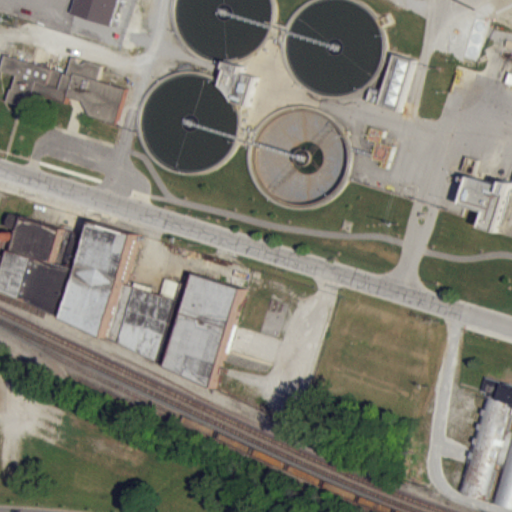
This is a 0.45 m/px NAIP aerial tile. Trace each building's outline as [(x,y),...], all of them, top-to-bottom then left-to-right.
[(83,0),(77,21),(117,33),(126,0),(83,0)] [(8,53),(3,69),(19,74),(15,88),(13,88),(9,100),(33,107),(37,92),(68,102),(70,95),(85,100),(93,115),(118,123),(128,87),(100,79),(104,64),(89,59),(85,62),(80,61),(78,56),(74,55),(69,73),(8,53)] [(399,53),(419,59),(403,110),(370,100),(374,86),(387,90),(399,53)] [(238,83),(236,89),(244,91),(243,96),(257,99),(260,83),(247,80),(249,73),(232,69),(229,81),(238,83)] [(387,138),(374,134),(370,147),(380,150),(374,167),(391,172),(397,154),(383,149),(387,138)] [(475,175),(466,204),(491,212),(486,227),(501,232),(502,229),(511,232),(511,180),(503,177),(501,184),(475,175)] [(0,285),(216,387),(248,288),(200,273),(196,286),(182,281),(177,298),(125,283),(141,233),(98,220),(83,269),(57,261),(67,228),(13,212),(6,238),(0,236),(0,285)] [(462,500),(488,507),(511,418),(511,461),(499,509),(511,511),(511,391),(488,385),(485,399),(489,400),(462,500)]
